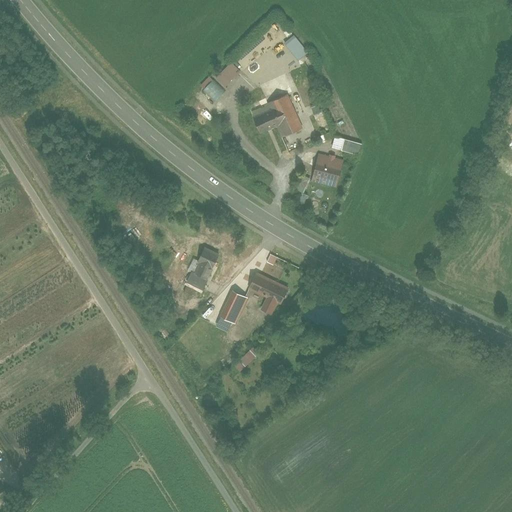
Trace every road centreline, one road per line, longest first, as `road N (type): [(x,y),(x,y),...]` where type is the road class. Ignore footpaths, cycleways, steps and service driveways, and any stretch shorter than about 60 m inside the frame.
road 1 (primary): [(20,0),(109,96),(218,188),(363,276),(511,346)]
road 2 (residential): [(0,145),(149,376)]
road 3 (unclassified): [(149,376),(47,493),(35,497),(17,484)]
road 4 (residential): [(149,376),(236,511)]
